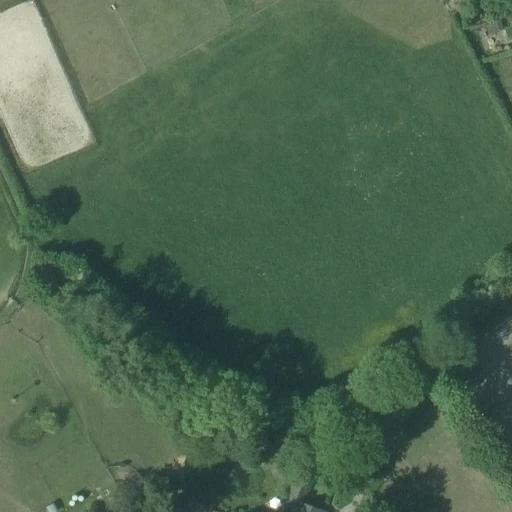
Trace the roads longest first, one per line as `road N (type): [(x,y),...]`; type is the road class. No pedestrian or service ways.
road 1 (unclassified): [(346,511),(383,430),(419,386),(511,320)]
road 2 (track): [(0,182),(26,244),(31,295),(0,335)]
